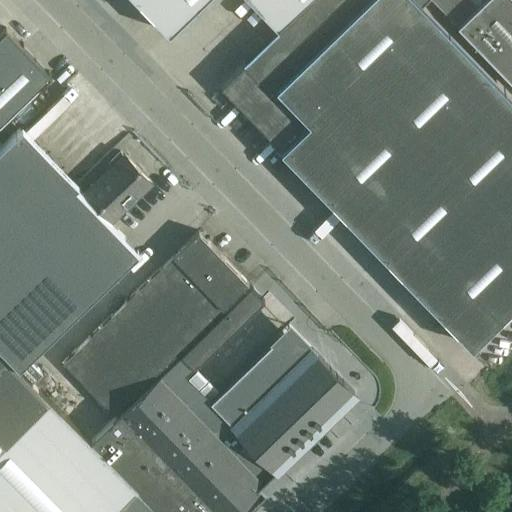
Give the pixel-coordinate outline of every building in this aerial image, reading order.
[(201,0),(137,0),(168,32),(201,0)] [(505,90),(417,0),(366,0),(271,92),(244,63),(221,86),(281,148),(281,149),(359,230),(505,90)] [(252,0),(305,59),(366,0),(252,0)] [(511,0),(434,0),(511,80),(511,0)] [(0,123),(50,74),(6,28),(0,34),(0,123)] [(511,194),(511,97),(505,90),(359,230),(415,287),(511,194)] [(0,263),(77,188),(19,128),(0,146),(0,263)] [(138,251),(110,222),(151,182),(125,155),(83,194),(77,188),(0,263),(0,346),(33,381),(42,372),(28,358),(138,251)] [(511,194),(415,287),(471,345),(511,305),(511,194)] [(113,413),(248,283),(198,231),(63,361),(113,413)] [(95,437),(91,440),(0,348),(0,511),(229,511),(276,467),(354,389),(312,348),(296,364),(271,339),(210,399),(185,373),(194,365),(264,299),(251,285),(113,419),(101,407),(83,425),(95,437)]
